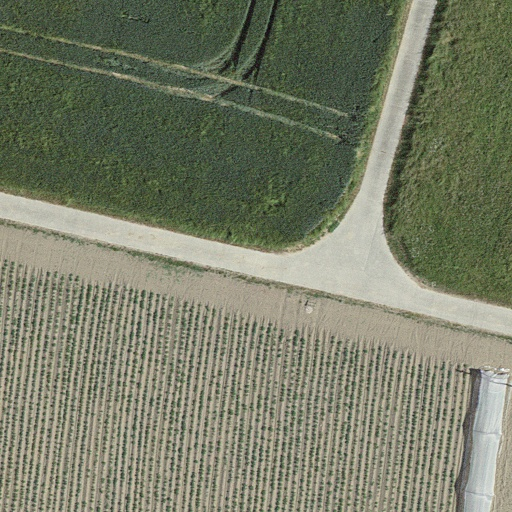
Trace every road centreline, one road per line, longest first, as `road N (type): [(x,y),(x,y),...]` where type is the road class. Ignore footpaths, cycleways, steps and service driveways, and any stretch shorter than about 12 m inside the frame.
road 1 (track): [(511,323),(346,285),(424,0)]
road 2 (track): [(0,206),(346,285)]
